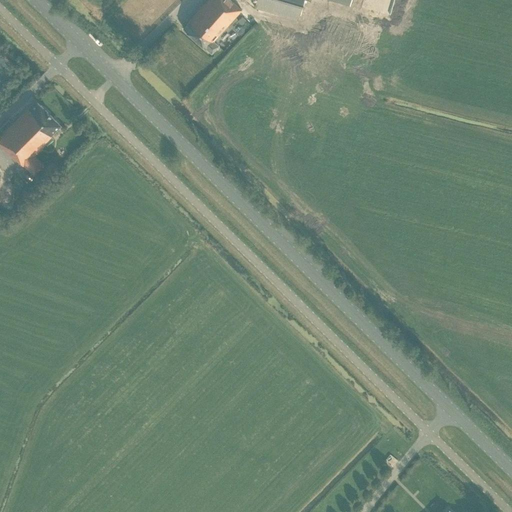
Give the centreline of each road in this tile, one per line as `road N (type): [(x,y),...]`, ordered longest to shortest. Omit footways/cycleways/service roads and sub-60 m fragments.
road 1 (unclassified): [(430,432),(56,63)]
road 2 (primary): [(448,409),(76,41)]
